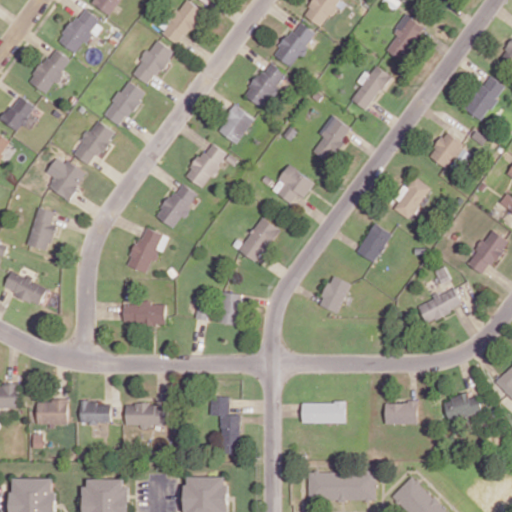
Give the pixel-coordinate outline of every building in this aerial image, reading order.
[(95,0),(93,3),(112,15),(120,0),(95,0)] [(182,45),(203,9),(187,0),(181,0),(162,33),(182,45)] [(202,0),(217,10),(222,2),(217,0),(202,0)] [(340,0),(314,0),(305,14),(322,26),(340,0)] [(396,8),(399,0),(383,0),(383,3),(396,8)] [(60,40),(78,53),(92,32),(97,35),(105,23),(83,7),(60,40)] [(426,27),(409,14),(385,47),(402,60),(426,27)] [(317,30),(297,19),(277,56),(293,65),(300,53),(303,55),(317,30)] [(153,85),(173,48),(157,39),(151,51),(147,49),(133,74),(153,85)] [(511,42),(503,58),(511,63),(511,42)] [(47,93),(72,59),(55,46),(30,81),(47,93)] [(287,71),(267,60),(246,96),(265,107),(287,71)] [(392,74),(377,64),(370,74),(365,70),(358,81),(363,83),(352,99),(369,110),(392,74)] [(482,119),(507,86),(491,73),(466,108),(482,119)] [(105,114),(123,126),(146,90),(127,78),(105,114)] [(36,104),(18,94),(3,120),(21,130),(36,104)] [(239,143),(255,116),(235,104),(219,131),(239,143)] [(353,127),(333,114),(320,133),(324,135),(314,150),(330,161),(353,127)] [(116,130),(99,119),(91,131),(89,129),(73,153),(92,165),(116,130)] [(430,156),(449,167),(464,141),(445,131),(430,156)] [(0,157),(10,139),(0,132),(0,157)] [(187,175),(204,187),(228,152),(210,140),(187,175)] [(68,199),(87,174),(60,154),(47,171),(55,177),(48,185),(68,199)] [(304,197),(316,182),(291,163),(272,187),(292,202),(299,193),(304,197)] [(412,218),(431,185),(415,176),(409,187),(405,185),(393,207),(412,218)] [(175,227),(182,216),(184,217),(199,193),(180,181),(158,216),(175,227)] [(511,195),(508,192),(500,202),(511,210),(511,195)] [(28,244),(49,250),(57,224),(53,222),(56,211),(39,206),(28,244)] [(258,262),(281,228),(263,216),(240,249),(258,262)] [(393,231),(374,222),(359,252),(377,262),(393,231)] [(170,236),(145,225),(128,264),(148,273),(158,248),(163,250),(170,236)] [(509,240),(492,227),(468,262),(485,274),(509,240)] [(4,290),(41,303),(48,284),(11,271),(4,290)] [(320,304),(340,312),(352,282),(332,274),(320,304)] [(428,322),(464,305),(456,286),(419,303),(428,322)] [(242,292),(223,291),(221,323),(240,324),(242,292)] [(167,303),(152,303),(152,302),(125,302),(124,323),(166,323),(167,303)] [(209,319),(210,304),(198,303),(197,318),(209,319)] [(511,366),(497,380),(511,396),(511,366)] [(0,407),(19,406),(18,384),(0,384),(0,407)] [(482,414),(480,392),(446,396),(449,418),(482,414)] [(242,414),(231,414),(231,395),(212,395),(212,414),(224,415),(224,441),(230,441),(230,453),(242,453),(242,414)] [(38,423),(69,422),(69,399),(38,399),(38,423)] [(112,401),(82,402),(82,422),(112,422),(112,401)] [(127,424),(141,424),(141,426),(171,426),(171,406),(157,406),(157,401),(127,401),(127,424)] [(347,401),(303,401),(303,421),(347,422),(347,401)] [(387,401),(387,423),(419,422),(419,401),(387,401)] [(310,500),(378,499),(377,472),(309,472),(310,500)] [(186,511),(228,511),(229,476),(187,475),(186,511)] [(408,511),(450,511),(413,475),(393,496),(408,511)] [(55,511),(56,478),(13,477),(12,511),(55,511)] [(129,511),(129,478),(85,478),(84,511),(129,511)]
